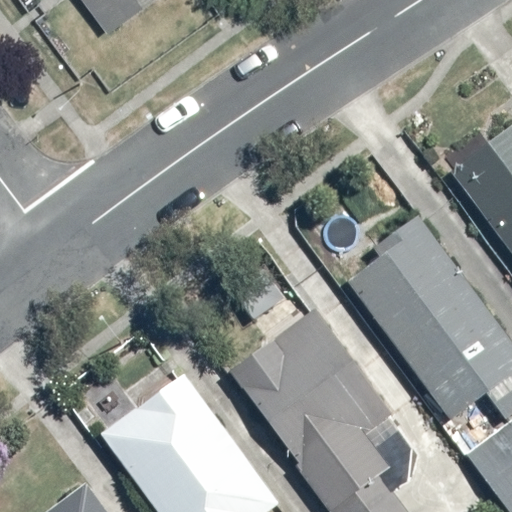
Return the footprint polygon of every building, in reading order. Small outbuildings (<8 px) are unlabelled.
[(159,0),(83,0),(109,35),(159,0)] [(511,130),(457,171),(511,245),(511,130)] [(511,379),(511,336),(424,210),(378,242),(386,253),(352,277),(453,421),(511,379)] [(319,312),(235,372),(336,511),(413,511),(386,474),(396,467),(371,433),(394,416),(319,312)] [(270,511),(283,503),(187,372),(105,431),(163,511),(270,511)] [(109,511),(91,487),(57,511),(109,511)]
